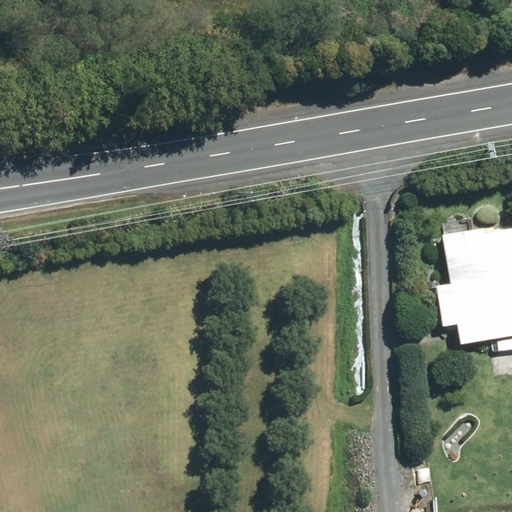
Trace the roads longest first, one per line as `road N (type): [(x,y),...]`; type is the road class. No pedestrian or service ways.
road 1 (tertiary): [(511,100),(0,187)]
road 2 (unknown): [(363,126),(382,511)]
